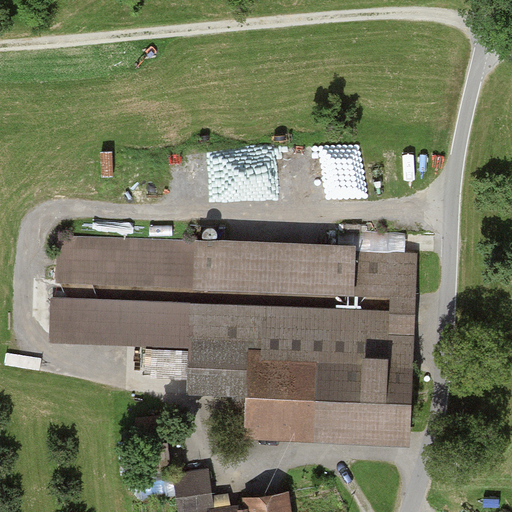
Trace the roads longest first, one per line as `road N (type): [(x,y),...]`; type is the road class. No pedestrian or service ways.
road 1 (track): [(493,0),(453,179),(439,402),(408,511)]
road 2 (track): [(0,43),(417,11),(511,37)]
